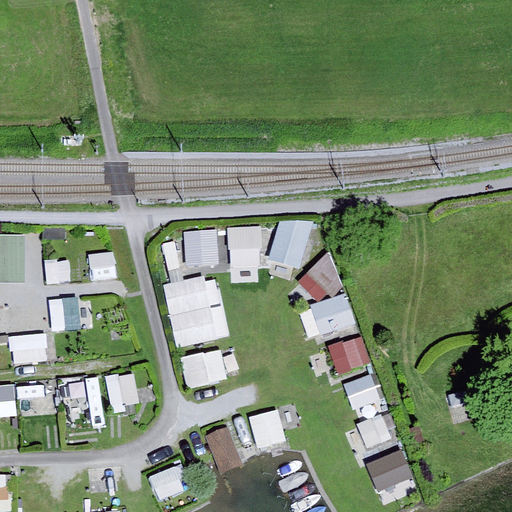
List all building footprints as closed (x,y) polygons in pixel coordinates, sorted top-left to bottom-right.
[(277,219),(270,276),(302,279),(309,222),(277,219)] [(229,228),(231,268),(263,267),(261,226),(229,228)] [(219,267),(218,230),(184,231),(186,268),(219,267)] [(0,234),(0,283),(27,282),(25,233),(0,234)] [(181,269),(175,243),(164,245),(170,271),(181,269)] [(115,252),(90,254),(92,280),(117,278),(115,252)] [(326,258),(298,281),(317,306),(346,283),(326,258)] [(71,282),(70,260),(45,261),(47,283),(71,282)] [(226,340),(219,277),(167,282),(174,345),(226,340)] [(347,294),(312,304),(321,336),(356,327),(347,294)] [(52,329),(75,329),(75,300),(52,300),(52,329)] [(49,361),(47,334),(11,336),(13,363),(49,361)] [(329,347),(337,376),(371,365),(362,336),(329,347)] [(222,349),(182,358),(189,389),(229,380),(222,349)] [(106,376),(112,408),(140,404),(135,371),(106,376)] [(351,409),(381,402),(375,376),(345,383),(351,409)] [(101,384),(71,383),(71,401),(101,401),(101,384)] [(0,418),(17,417),(16,385),(0,385),(0,418)] [(281,411),(251,415),(255,447),(285,443),(281,411)] [(382,414),(359,424),(370,449),(393,439),(382,414)] [(206,436),(221,474),(245,465),(230,426),(206,436)] [(357,455),(368,451),(358,426),(347,431),(357,455)] [(403,450),(366,465),(378,493),(415,478),(403,450)] [(160,496),(187,488),(179,463),(153,470),(160,496)] [(0,474),(0,498),(10,498),(8,474),(0,474)]
